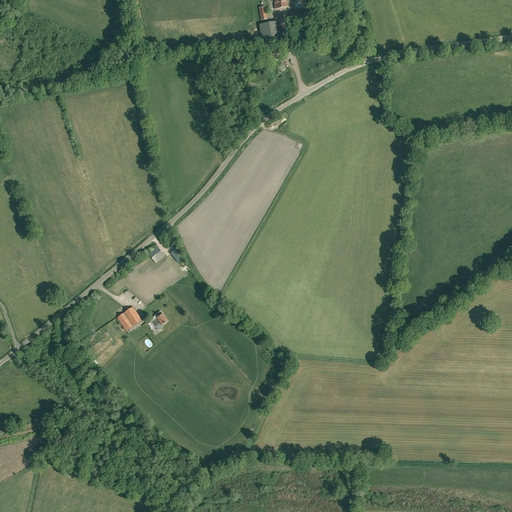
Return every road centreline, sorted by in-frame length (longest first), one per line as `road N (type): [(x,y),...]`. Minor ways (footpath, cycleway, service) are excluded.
road 1 (unclassified): [(0,363),(188,207),(263,120),(367,61)]
road 2 (unclassified): [(367,61),(511,37)]
